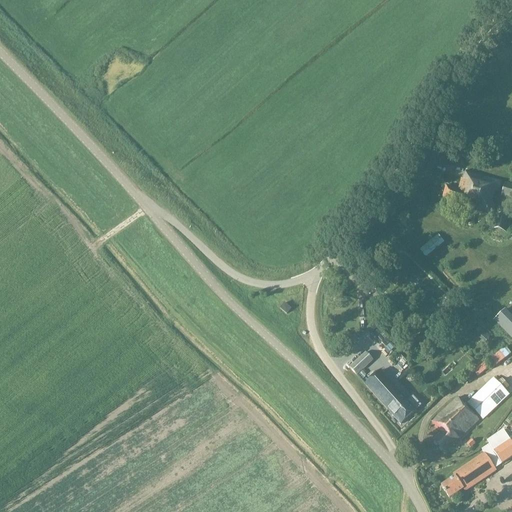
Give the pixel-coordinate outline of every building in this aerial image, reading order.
[(462,179),(458,190),(446,186),(442,198),(454,202),(453,205),(461,208),(461,209),(491,219),(494,207),(491,203),(493,195),(499,194),(502,183),(467,171),(464,180),(462,179)] [(501,197),(511,199),(511,185),(505,183),(501,197)] [(496,215),(492,228),(505,232),(508,219),(496,215)] [(280,309),(286,314),(290,309),(284,304),(280,309)] [(511,319),(505,312),(496,322),(511,338),(511,319)] [(478,377),(489,367),(491,370),(511,354),(506,347),(486,363),(485,362),(473,372),(478,377)] [(349,368),(357,375),(373,361),(366,353),(349,368)] [(417,411),(381,371),(365,385),(400,425),(417,411)] [(508,394),(505,392),(510,387),(502,380),(498,384),(494,380),(468,404),(482,419),(508,394)] [(433,441),(445,453),(478,420),(457,398),(432,423),(441,432),(433,441)] [(506,424),(511,416),(511,407),(501,420),(506,424)] [(486,442),(491,449),(503,441),(498,433),(486,442)] [(511,444),(510,442),(506,445),(493,453),(501,465),(511,457),(511,444)] [(484,454),(478,458),(453,475),(454,477),(441,486),(449,499),(463,489),(464,492),(496,471),(484,454)]
